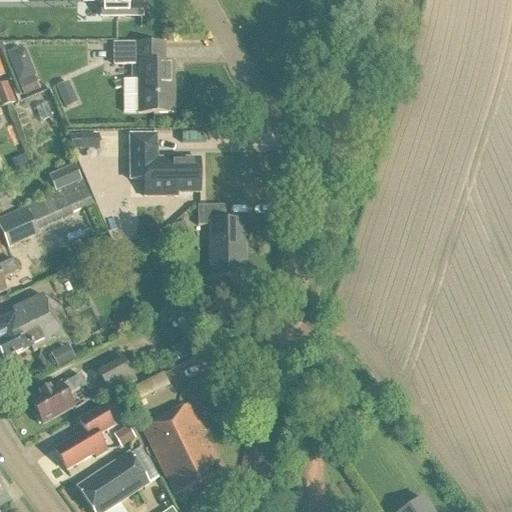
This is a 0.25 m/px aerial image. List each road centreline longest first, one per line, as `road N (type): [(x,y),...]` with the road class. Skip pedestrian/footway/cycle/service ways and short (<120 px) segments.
road 1 (residential): [(248,511),(267,371),(331,143)]
road 2 (residential): [(331,143),(251,69),(208,0)]
road 3 (residential): [(331,143),(373,0)]
